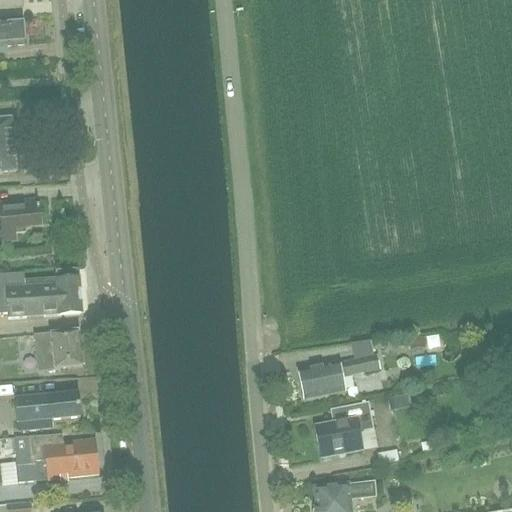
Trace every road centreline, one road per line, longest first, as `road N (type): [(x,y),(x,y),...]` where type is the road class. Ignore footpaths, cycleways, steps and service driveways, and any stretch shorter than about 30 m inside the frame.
road 1 (tertiary): [(145,511),(92,0)]
road 2 (unclassified): [(269,511),(225,0)]
